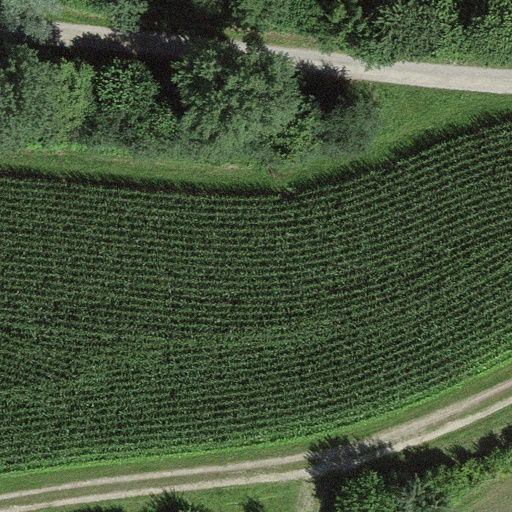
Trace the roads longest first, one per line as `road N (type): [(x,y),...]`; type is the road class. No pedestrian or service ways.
road 1 (track): [(0,33),(511,78)]
road 2 (track): [(0,511),(334,464)]
road 3 (track): [(511,390),(334,464),(315,511)]
